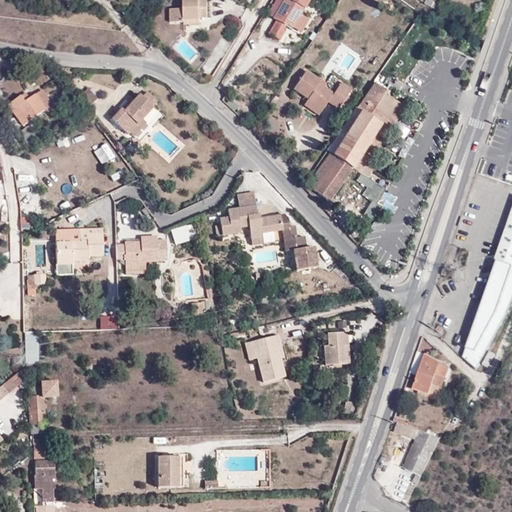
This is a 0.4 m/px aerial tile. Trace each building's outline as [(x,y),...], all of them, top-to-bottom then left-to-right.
[(184,23),(184,22),(186,22),(201,21),(201,18),(208,18),(208,0),(184,0),(184,9),(171,9),(171,23),(184,23)] [(309,0),(285,0),(274,19),(277,21),(269,35),(280,41),(286,32),(284,31),(286,27),(288,24),(293,28),(309,0)] [(417,0),(437,12),(442,0),(435,0),(434,3),(428,0),(417,0)] [(295,89),(309,99),(307,102),(321,112),(329,102),(340,109),(352,90),(341,83),(334,94),(325,88),(320,84),(322,81),(306,71),(295,89)] [(376,83),(358,109),(357,108),(343,129),(349,133),(334,155),(331,153),(308,186),(330,201),(353,169),(362,175),(358,182),(364,186),(373,170),(368,166),(404,108),(388,95),(390,91),(376,83)] [(56,109),(43,91),(37,95),(48,110),(47,110),(50,113),(56,109)] [(158,101),(148,93),(143,98),(153,107),(158,101)] [(30,100),(27,102),(23,96),(10,106),(24,127),(47,110),(48,110),(37,95),(30,100)] [(132,104),(124,112),(121,110),(112,120),(128,135),(130,133),(143,119),(153,108),(153,107),(143,98),(140,95),(132,104)] [(132,104),(129,101),(121,110),(124,112),(132,104)] [(305,105),(320,115),(321,112),(307,102),(305,105)] [(146,123),(143,119),(130,133),(134,136),(146,123)] [(30,146),(41,138),(36,132),(32,126),(20,133),(30,146)] [(45,135),(40,129),(36,132),(41,138),(45,135)] [(254,193),(238,196),(240,209),(256,207),(254,193)] [(260,215),(257,215),(256,207),(240,209),(228,211),(229,218),(220,219),(223,236),(241,233),(241,228),(249,227),(252,242),(264,240),(263,234),(283,231),(286,251),(294,251),(297,271),(317,267),(316,261),(315,253),(314,247),(306,248),(305,237),(297,238),(295,226),(289,227),(288,219),(285,215),(260,219),(260,215)] [(468,348),(464,359),(478,370),(501,324),(511,300),(511,213),(496,261),(497,261),(468,348)] [(21,219),(21,232),(29,232),(29,219),(21,219)] [(170,228),(174,243),(194,238),(190,223),(170,228)] [(103,229),(80,230),(80,240),(88,240),(88,234),(103,234),(103,229)] [(89,257),(104,257),(103,234),(88,234),(88,240),(80,240),(72,240),(72,243),(56,243),(57,266),(72,265),(72,262),(89,261),(89,257)] [(141,245),(125,246),(117,246),(117,260),(126,260),(126,263),(146,262),(166,261),(165,241),(157,241),(157,239),(141,239),(141,242),(141,245)] [(30,246),(33,272),(52,269),(49,243),(30,246)] [(108,258),(111,258),(111,261),(117,260),(117,246),(110,246),(111,249),(108,248),(108,258)] [(72,276),(72,265),(57,266),(57,276),(72,276)] [(36,275),(36,285),(45,285),(45,275),(36,275)] [(193,304),(194,317),(204,316),(202,303),(193,304)] [(441,335),(445,330),(440,326),(437,330),(441,335)] [(37,333),(25,333),(25,365),(38,365),(37,333)] [(325,346),(325,366),(345,365),(344,347),(349,346),(348,334),(329,334),(329,346),(325,346)] [(253,342),(264,384),(287,378),(282,360),(286,358),(279,335),(253,342)] [(377,348),(375,356),(381,358),(383,350),(377,348)] [(425,355),(418,352),(410,373),(418,376),(425,355)] [(490,368),(496,354),(491,352),(488,356),(484,365),(490,368)] [(425,355),(418,376),(413,389),(429,395),(433,384),(437,375),(444,378),(446,379),(450,368),(425,355)] [(0,387),(0,399),(24,381),(18,374),(0,387)] [(433,384),(442,387),(444,378),(437,375),(433,384)] [(57,397),(56,381),(39,381),(40,396),(28,397),(30,425),(45,424),(43,397),(57,397)] [(32,433),(45,432),(45,424),(30,425),(30,434),(32,433)] [(418,440),(408,464),(425,472),(441,439),(410,428),(399,424),(397,432),(418,440)] [(39,445),(39,439),(32,440),(33,445),(35,445),(35,458),(48,458),(48,445),(39,445)] [(180,487),(180,479),(179,457),(159,457),(160,487),(180,487)] [(44,503),(55,503),(54,462),(35,462),(35,477),(34,477),(34,490),(43,490),(44,503)]
